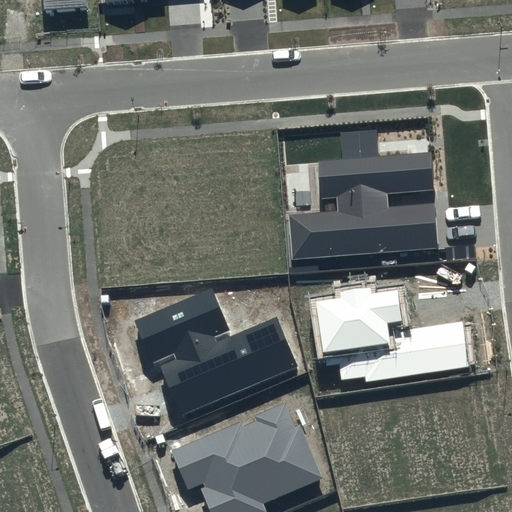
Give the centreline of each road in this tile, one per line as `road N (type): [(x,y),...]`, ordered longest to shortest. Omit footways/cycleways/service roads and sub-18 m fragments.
road 1 (residential): [(507,56),(34,93)]
road 2 (residential): [(115,511),(51,310),(34,93)]
